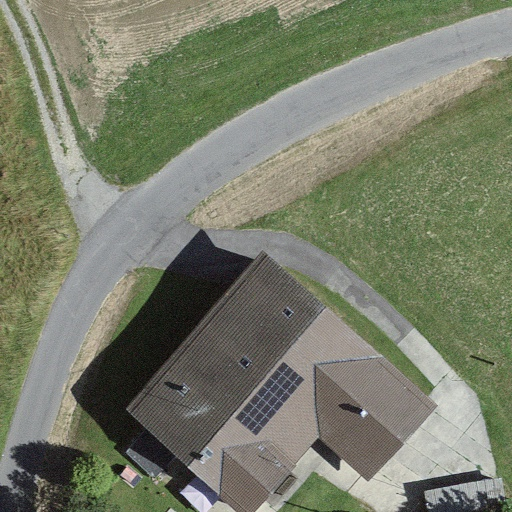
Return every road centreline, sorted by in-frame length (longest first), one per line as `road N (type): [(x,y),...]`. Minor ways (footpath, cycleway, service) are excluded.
road 1 (unclassified): [(7,511),(82,295),(173,187),(322,97),(511,33)]
road 2 (track): [(8,0),(77,182),(115,256)]
